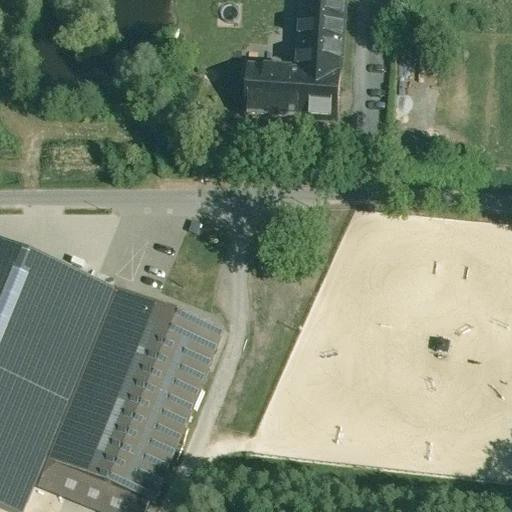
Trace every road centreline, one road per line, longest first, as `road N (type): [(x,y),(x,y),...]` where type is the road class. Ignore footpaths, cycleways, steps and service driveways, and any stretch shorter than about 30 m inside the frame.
road 1 (residential): [(0,197),(511,201)]
road 2 (unknown): [(511,333),(340,349),(282,386),(239,450),(215,511)]
